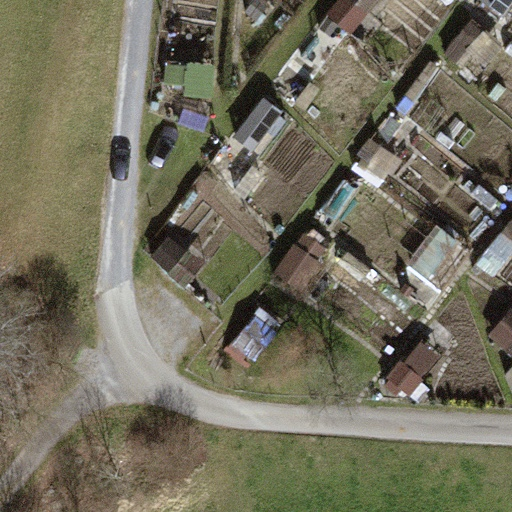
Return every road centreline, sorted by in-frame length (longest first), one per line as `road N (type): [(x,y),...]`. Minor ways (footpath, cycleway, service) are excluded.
road 1 (track): [(131,385),(200,419),(511,437)]
road 2 (track): [(143,0),(125,180),(131,385)]
